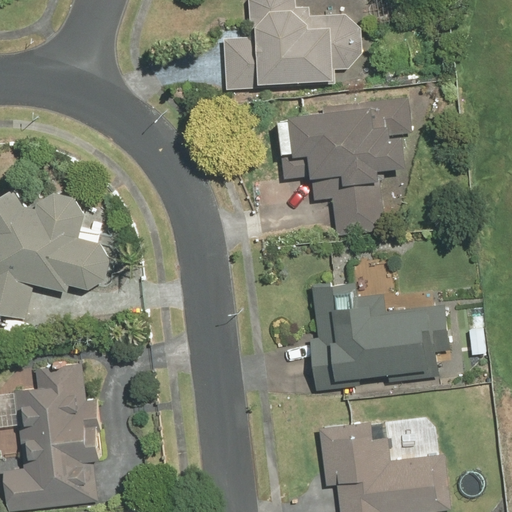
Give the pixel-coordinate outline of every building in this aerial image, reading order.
[(228,35),(229,85),(337,82),(336,67),(350,66),(364,51),(363,25),(348,11),(311,13),(311,4),(297,5),(296,0),(252,0),(253,34),(228,35)] [(409,98),(291,110),(297,175),(315,173),(317,196),(334,195),(337,232),(387,228),(381,167),(409,164),(406,131),(413,130),(409,98)] [(0,194),(0,310),(27,317),(38,278),(70,287),(72,279),(105,288),(117,242),(84,234),(90,212),(78,193),(57,188),(40,197),(38,204),(28,202),(18,184),(0,194)] [(313,335),(318,386),(442,374),(439,348),(453,347),(448,303),(388,309),(386,292),(360,294),(358,279),(316,283),(321,334),(313,335)] [(10,509),(100,499),(95,457),(106,456),(99,398),(89,399),(84,360),(16,368),(27,465),(5,467),(10,509)] [(381,419),(321,425),(327,484),(339,483),(341,511),(405,511),(455,507),(449,453),(392,458),(390,435),(383,436),(381,419)]
